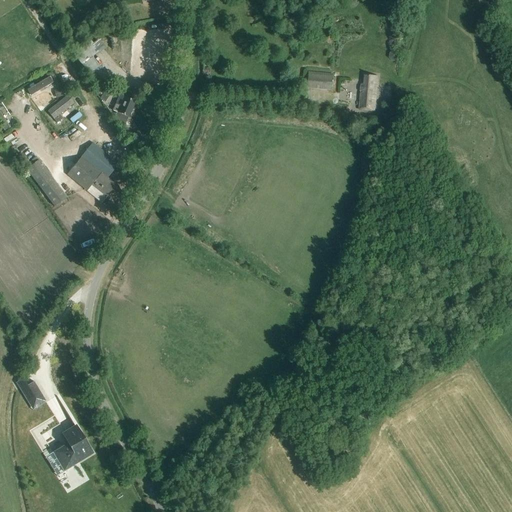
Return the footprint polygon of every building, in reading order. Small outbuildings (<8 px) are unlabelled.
[(91,39),(72,51),(87,73),(99,66),(92,55),(98,51),(91,39)] [(365,62),(363,86),(371,86),(371,91),(386,92),(387,75),(381,74),(382,64),(386,64),(387,49),(382,49),(382,50),(370,49),(369,62),(365,62)] [(329,55),(323,54),(320,86),(325,86),(325,82),(337,83),(340,57),(329,56),(329,55)] [(105,73),(100,66),(94,70),(88,75),(87,76),(92,82),(105,73)] [(30,95),(53,80),(49,74),(26,88),(30,95)] [(105,102),(108,97),(103,94),(100,99),(105,102)] [(47,111),(54,120),(56,123),(62,118),(60,115),(74,104),(68,95),(47,111)] [(128,118),(129,117),(135,102),(120,96),(114,111),(128,118)] [(0,109),(0,125),(4,130),(11,124),(0,109)] [(78,120),(82,116),(79,112),(74,115),(78,120)] [(54,131),(40,143),(45,149),(59,136),(54,131)] [(93,143),(81,157),(67,175),(87,191),(91,185),(107,197),(116,186),(107,179),(119,165),(93,143)] [(54,207),(67,197),(39,160),(26,170),(54,207)] [(27,386),(35,400),(42,395),(34,382),(27,386)] [(76,425),(61,434),(67,444),(52,453),(64,472),(94,454),(76,425)]
